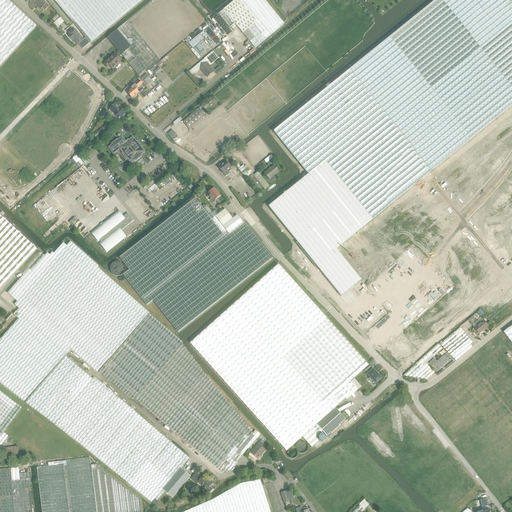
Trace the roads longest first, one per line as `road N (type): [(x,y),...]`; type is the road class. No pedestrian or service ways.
road 1 (unclassified): [(16,0),(165,142),(206,169),(283,261),(415,387)]
road 2 (unclassified): [(502,511),(414,400),(415,387)]
road 3 (unclassified): [(415,387),(432,383),(511,318)]
